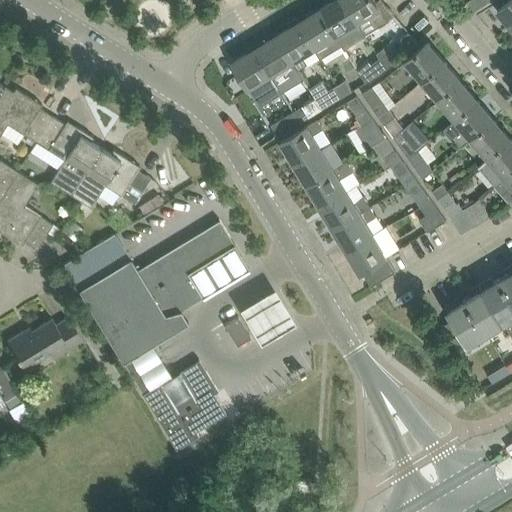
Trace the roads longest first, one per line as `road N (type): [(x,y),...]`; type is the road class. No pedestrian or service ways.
road 1 (residential): [(381,398),(222,137),(165,83)]
road 2 (residential): [(165,83),(26,0)]
road 3 (residential): [(385,299),(511,216)]
road 4 (residential): [(165,83),(193,44),(264,0)]
road 5 (residential): [(425,0),(511,89)]
